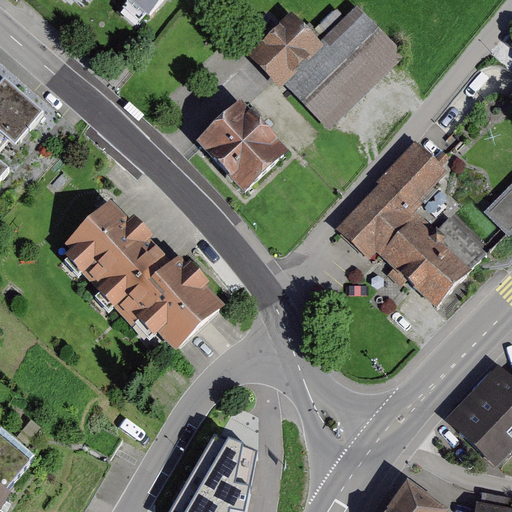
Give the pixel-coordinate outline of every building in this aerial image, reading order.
[(163,0),(107,0),(139,28),(163,0)] [(294,14),(252,55),(282,85),(285,82),(331,128),(404,56),(357,8),(322,43),(294,14)] [(0,166),(43,121),(3,84),(0,87),(0,166)] [(236,107),(190,147),(233,196),(279,156),(236,107)] [(416,146),(341,230),(370,257),(377,249),(438,305),(485,255),(452,224),(438,240),(409,216),(443,172),(416,146)] [(511,186),(486,212),(510,236),(511,233),(511,186)] [(112,208),(60,257),(159,362),(211,313),(112,208)] [(511,455),(511,385),(499,372),(446,426),(494,473),(511,455)] [(0,434),(0,506),(8,493),(5,491),(32,458),(2,432),(0,434)] [(431,511),(398,490),(383,511),(431,511)]
